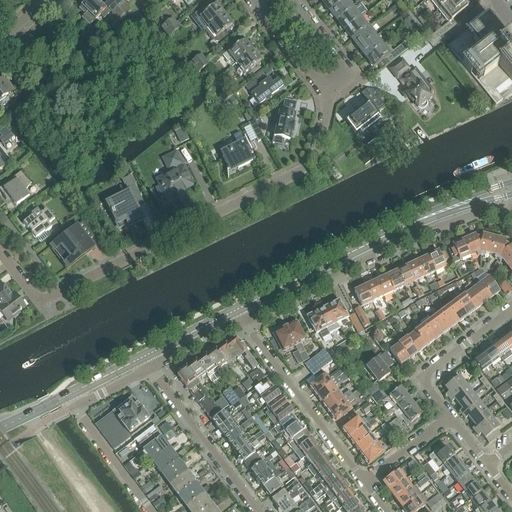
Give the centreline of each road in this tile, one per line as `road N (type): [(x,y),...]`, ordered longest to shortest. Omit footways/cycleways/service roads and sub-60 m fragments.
road 1 (residential): [(329,98),(312,164),(61,291),(36,299),(0,252)]
road 2 (residential): [(241,320),(436,227),(481,212),(511,218)]
road 3 (residential): [(241,320),(364,482)]
road 4 (residential): [(258,511),(150,368)]
road 5 (tertiary): [(236,310),(386,235)]
road 6 (residential): [(511,308),(424,375),(449,416)]
road 7 (tertiary): [(511,182),(386,235)]
road 8 (tertiary): [(386,235),(511,195)]
road 9 (residential): [(74,407),(152,511)]
road 10 (residential): [(251,0),(329,98)]
